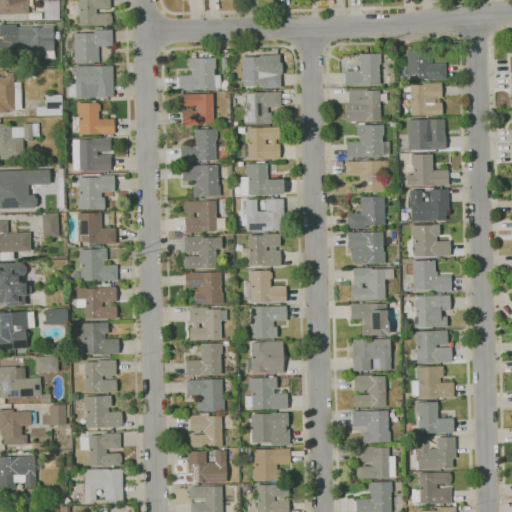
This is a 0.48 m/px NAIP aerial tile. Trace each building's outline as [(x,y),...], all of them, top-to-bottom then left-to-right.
[(0,13),(0,0),(28,0),(29,13),(0,13)] [(45,20),(44,1),(59,0),(60,20),(45,20)] [(79,26),(79,16),(71,16),(71,4),(76,4),(76,0),(111,0),(111,3),(111,8),(96,9),(97,14),(111,13),(111,16),(112,16),(112,22),(111,22),(111,25),(79,26)] [(0,54),(0,39),(16,39),(15,28),(53,27),(54,50),(27,51),(27,43),(11,44),(12,54),(0,54)] [(75,63),(74,34),(94,33),(94,30),(112,30),(113,45),(99,46),(99,62),(75,63)] [(427,80),(427,79),(408,79),(407,50),(431,49),(432,64),(446,63),(446,79),(427,80)] [(262,88),(262,85),(243,86),(242,57),(259,57),(259,55),(280,54),(280,63),(282,63),(282,74),(281,74),(281,86),(280,86),(280,88),(262,88)] [(345,86),(345,71),(360,71),(360,54),(381,54),(381,64),(379,64),(380,85),(358,86),(345,86)] [(179,90),(178,75),(192,75),(192,69),(188,70),(188,58),(216,58),(216,68),(214,68),(214,75),(221,75),(221,88),(215,88),(215,89),(179,90)] [(76,98),(76,97),(69,97),(69,84),(75,84),(75,66),(113,65),(114,97),(109,97),(76,98)] [(0,112),(0,77),(6,77),(5,72),(14,72),(14,82),(22,82),(22,109),(15,109),(15,110),(7,110),(7,112),(0,112)] [(423,115),(423,114),(411,115),(411,112),(410,112),(410,108),(410,98),(404,98),(403,86),(410,86),(410,85),(423,85),(423,83),(424,83),(424,81),(436,81),(436,83),(441,82),(442,98),(439,98),(439,99),(438,99),(438,102),(442,102),(442,114),(423,115)] [(345,122),(344,110),(346,110),(346,102),(348,102),(348,90),(367,89),(367,91),(379,90),(380,121),(345,122)] [(244,124),(244,113),(246,113),(245,93),(281,91),(281,106),(268,107),(268,112),(282,112),(282,123),(244,124)] [(182,126),(182,110),(186,110),(186,107),(192,107),(192,110),(196,110),(196,106),(182,106),(181,94),(213,93),(214,124),(201,124),(201,125),(182,126)] [(36,116),(36,107),(46,106),(45,95),(62,94),(62,115),(36,116)] [(80,134),(80,133),(73,133),(73,119),(79,119),(79,114),(77,114),(77,103),(92,103),(92,101),(95,100),(95,103),(98,103),(98,104),(100,104),(101,111),(98,111),(99,119),(114,119),(115,134),(80,134)] [(408,150),(408,119),(445,119),(445,129),(445,134),(446,149),(408,150)] [(0,159),(0,124),(4,124),(4,126),(11,126),(11,127),(24,127),(24,124),(39,123),(39,137),(33,137),(33,140),(31,140),(31,141),(28,141),(28,140),(24,140),(24,138),(23,138),(24,159),(0,159)] [(346,157),(346,142),(360,141),(359,136),(356,137),(356,125),(358,125),(358,123),(365,123),(365,125),(384,124),(384,135),(382,135),(382,142),(389,141),(390,155),(383,155),(383,156),(346,157)] [(261,159),(261,158),(248,158),(242,158),(242,145),(248,145),(247,128),(279,127),(280,139),(276,139),(276,143),(279,143),(280,159),(261,159)] [(180,161),(180,146),(195,146),(195,130),(217,129),(217,140),(215,140),(216,161),(180,161)] [(93,171),(93,170),(73,170),(73,140),(91,139),(111,138),(111,151),(97,152),(97,155),(111,155),(111,171),(93,171)] [(413,186),(413,185),(406,186),(406,175),(413,175),(413,165),(411,165),(411,155),(422,154),(421,152),(429,152),(429,154),(433,154),(433,167),(434,167),(434,170),(433,170),(448,170),(448,185),(413,186)] [(356,193),(356,182),(359,181),(359,176),(346,176),(345,161),(381,160),(381,161),(388,161),(389,171),(382,171),(382,181),(383,181),(384,192),(356,193)] [(241,195),(240,177),(248,177),(248,175),(246,175),(246,164),(257,163),(257,161),(264,161),(265,163),(267,163),(268,180),(283,179),(283,194),(241,195)] [(193,197),(193,186),(196,186),(196,180),(182,181),(181,166),(218,165),(219,185),(220,185),(220,196),(193,197)] [(0,208),(0,170),(50,170),(50,184),(28,185),(29,195),(34,195),(37,198),(37,204),(34,208),(0,208)] [(97,209),(78,209),(77,198),(79,198),(79,178),(97,177),(97,176),(114,175),(115,192),(102,192),(102,197),(105,197),(105,209),(97,209)] [(411,221),(410,190),(422,190),(422,202),(430,201),(430,189),(448,189),(449,211),(445,211),(446,220),(411,221)] [(382,228),(347,229),(347,213),(360,213),(360,197),(384,197),(385,225),(382,225),(382,228)] [(246,232),(245,200),(257,199),(257,211),(266,211),(266,199),(284,199),(285,230),(246,232)] [(185,233),(184,217),(188,217),(188,213),(185,213),(184,201),(216,200),(216,231),(204,231),(204,232),(185,233)] [(43,237),(42,214),(44,214),(44,213),(57,212),(57,214),(58,214),(58,237),(43,237)] [(89,247),(89,242),(78,242),(77,213),(102,213),(102,228),(116,228),(116,229),(116,241),(116,244),(98,244),(98,247),(89,247)] [(1,261),(0,253),(0,221),(8,221),(8,233),(30,232),(31,251),(26,251),(27,259),(1,261)] [(414,257),(414,236),(412,236),(412,225),(439,225),(439,236),(436,236),(437,242),(450,241),(450,256),(414,257)] [(385,264),(354,264),(354,258),(351,258),(351,250),(354,250),(354,247),(348,248),(347,233),(383,232),(383,252),(385,252),(385,264)] [(262,267),(262,265),(250,266),(250,265),(243,265),(242,248),(249,248),(248,235),(280,234),(280,246),(266,247),(266,251),(270,251),(270,249),(276,248),(276,251),(280,251),(281,266),(262,267)] [(184,269),(184,266),(183,266),(183,259),(184,259),(184,257),(198,256),(198,252),(184,252),(184,237),(203,236),(203,238),(221,237),(222,249),(216,249),(216,268),(184,269)] [(65,254),(57,254),(57,247),(59,247),(59,245),(62,245),(62,247),(62,244),(65,244),(65,254)] [(81,281),(81,280),(74,280),(74,272),(81,271),(81,260),(79,260),(79,250),(99,249),(106,249),(107,260),(103,260),(103,266),(117,265),(117,280),(81,281)] [(432,292),(432,289),(413,290),(413,282),(405,282),(404,274),(413,274),(412,261),(435,260),(435,271),(437,271),(437,276),(451,275),(451,291),(432,292)] [(27,283),(31,286),(31,292),(28,295),(24,296),(25,305),(6,306),(6,302),(0,302),(0,263),(22,263),(26,267),(26,273),(22,277),(21,277),(22,283),(27,283)] [(55,271),(54,263),(64,263),(64,271),(55,271)] [(353,300),(353,288),(356,288),(356,283),(353,283),(352,269),(371,268),(372,269),(393,268),(394,279),(385,279),(385,299),(353,300)] [(251,303),(251,300),(244,300),(243,281),(248,281),(248,271),(262,271),(262,269),(267,269),(267,271),(270,270),(270,272),(272,272),(272,279),(270,279),(270,287),(272,287),(285,286),(286,302),(251,303)] [(199,307),(199,304),(196,304),(195,293),(199,293),(199,287),(185,288),(185,273),(221,271),(222,292),(223,292),(223,304),(204,304),(204,307),(199,307)] [(85,319),(85,307),(77,307),(76,288),(116,287),(116,302),(113,302),(113,306),(116,306),(116,318),(85,319)] [(414,328),(414,317),(415,317),(415,296),(450,295),(450,310),(441,310),(441,316),(447,316),(447,327),(414,328)] [(372,337),(372,336),(361,336),(361,324),(362,324),(361,319),(351,319),(350,304),(367,303),(367,304),(386,303),(386,311),(388,311),(388,318),(386,318),(387,323),(388,323),(388,335),(376,335),(376,337),(372,337)] [(250,339),(249,327),(251,327),(251,321),(244,321),(244,309),(251,309),(250,307),(286,306),(287,320),(273,321),(274,327),(277,327),(277,338),(250,339)] [(45,325),(45,310),(67,308),(68,323),(45,325)] [(189,340),(188,328),(193,328),(193,324),(189,324),(189,308),(208,308),(208,309),(220,309),(221,310),(226,310),(227,320),(221,320),(221,339),(189,340)] [(0,350),(0,337),(1,337),(0,327),(0,311),(4,311),(4,313),(27,311),(29,329),(25,329),(26,348),(0,350)] [(102,355),(102,354),(83,354),(83,343),(81,343),(81,323),(108,322),(108,333),(105,333),(105,339),(118,339),(119,354),(107,354),(107,355),(102,355)] [(416,363),(416,342),(414,342),(414,331),(447,330),(447,344),(436,345),(436,348),(451,347),(452,362),(416,363)] [(353,371),(352,340),(389,339),(389,340),(390,340),(391,362),(390,362),(391,370),(380,370),(379,358),(370,359),(370,371),(353,371)] [(264,374),(264,372),(252,372),(252,371),(246,371),(245,360),(251,360),(251,342),(261,342),(261,340),(269,340),(269,342),(283,341),(283,353),(285,353),(285,361),(283,361),(283,374),(264,374)] [(186,376),(186,360),(201,360),(201,352),(199,352),(199,345),(201,345),(201,344),(222,343),(223,354),(221,354),(222,375),(186,376)] [(36,372),(36,357),(57,356),(58,371),(36,372)] [(85,392),(85,362),(97,362),(97,361),(116,360),(116,375),(112,375),(112,378),(106,378),(106,375),(102,375),(103,380),(116,380),(117,392),(85,392)] [(2,398),(2,397),(0,398),(0,366),(16,366),(16,368),(25,367),(25,378),(40,377),(41,396),(2,398)] [(418,398),(418,396),(412,396),(412,381),(417,381),(417,378),(416,378),(416,367),(443,366),(444,377),(440,377),(440,383),(454,382),(454,397),(418,398)] [(386,407),(354,407),(354,395),(368,395),(368,390),(364,390),(364,393),(358,393),(358,390),(353,391),(353,375),(373,375),(373,376),(385,376),(385,392),(386,392),(386,407)] [(252,410),(252,407),(245,408),(245,396),(252,396),(251,389),(250,389),(249,378),(269,378),(269,376),(273,376),(273,377),(276,377),(277,388),(274,389),(274,394),(287,394),(288,408),(252,410)] [(197,411),(197,400),(201,400),(200,394),(187,395),(186,380),(222,379),(223,400),(224,400),(225,410),(197,411)] [(42,403),(42,394),(50,394),(51,403),(42,403)] [(122,427),(86,428),(86,407),(84,407),(84,396),(111,395),(111,407),(109,407),(109,412),(122,412),(122,427)] [(418,434),(418,419),(416,419),(416,402),(437,402),(438,418),(453,418),(454,433),(418,434)] [(50,426),(49,405),(69,404),(70,417),(68,417),(66,417),(66,425),(50,426)] [(3,445),(3,435),(0,435),(0,409),(13,409),(13,412),(31,412),(36,412),(37,424),(31,425),(21,426),(22,435),(27,435),(27,444),(3,445)] [(363,443),(363,432),(366,431),(366,426),(352,426),(352,411),(388,410),(388,431),(390,431),(390,442),(363,443)] [(190,447),(190,435),(204,435),(204,430),(200,430),(200,433),(194,433),(194,431),(190,431),(190,416),(200,415),(200,413),(209,412),(209,416),(222,416),(222,447),(190,447)] [(271,445),(271,442),(252,443),(251,414),(288,413),(289,426),(286,426),(286,429),(289,429),(290,445),(271,445)] [(89,466),(89,449),(81,449),(81,437),(88,437),(88,436),(101,435),(101,434),(120,433),(120,449),(106,449),(106,453),(121,453),(121,456),(122,456),(122,462),(121,462),(121,465),(89,466)] [(418,469),(417,438),(428,437),(429,450),(437,449),(437,437),(455,437),(456,458),(452,458),(452,468),(418,469)] [(390,478),(358,479),(358,476),(357,476),(357,469),(357,467),(361,466),(361,462),(357,462),(357,447),(376,447),(384,447),(384,446),(389,446),(389,456),(395,456),(396,477),(390,477),(390,478)] [(253,481),(253,470),(255,470),(254,450),(275,449),(290,448),(290,464),(277,464),(277,469),(280,469),(280,481),(253,481)] [(192,483),(192,473),(189,473),(188,451),(206,451),(206,463),(215,463),(215,451),(226,451),(227,482),(192,483)] [(0,488),(0,457),(19,457),(19,456),(35,456),(35,474),(36,474),(36,488),(25,488),(24,482),(15,482),(15,488),(0,488)] [(85,501),(84,470),(122,469),(123,500),(105,501),(104,489),(97,489),(97,488),(96,488),(96,501),(85,501)] [(432,504),(420,504),(420,502),(412,502),(411,489),(419,489),(419,473),(450,472),(451,475),(452,475),(452,482),(451,482),(451,484),(437,484),(437,489),(451,488),(451,504),(432,504)] [(355,511),(355,499),(371,499),(371,490),(369,490),(369,484),(371,484),(371,482),(392,482),(392,492),(391,492),(391,511),(355,511)] [(257,511),(257,485),(288,484),(289,496),(275,497),(275,501),(279,501),(279,498),(284,498),(284,501),(289,501),(289,511),(257,511)] [(190,511),(190,503),(205,503),(205,498),(190,499),(190,496),(189,496),(189,489),(190,489),(190,487),(222,486),(222,511),(190,511)]
